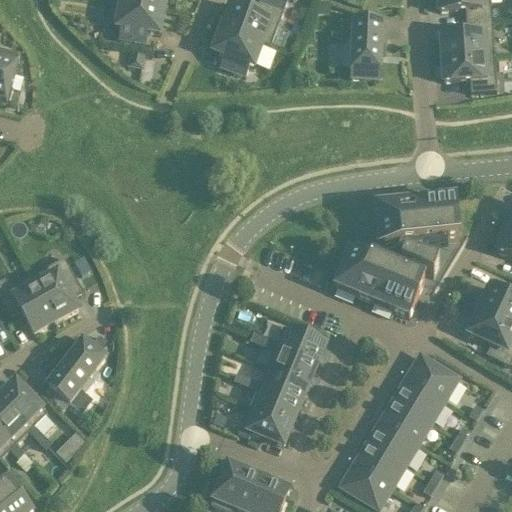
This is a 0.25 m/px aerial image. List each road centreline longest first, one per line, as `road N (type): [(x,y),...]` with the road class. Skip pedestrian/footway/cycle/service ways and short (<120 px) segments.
road 1 (residential): [(187,442),(204,317),(240,240),(304,195),(430,174)]
road 2 (residential): [(411,0),(430,174)]
road 3 (residential): [(410,343),(315,490)]
road 4 (residential): [(289,477),(358,317)]
road 5 (residential): [(502,197),(410,343)]
road 6 (residential): [(0,376),(110,312)]
road 7 (residential): [(163,112),(210,0)]
